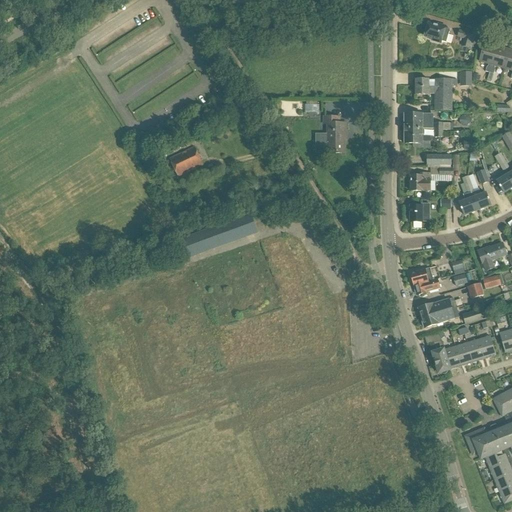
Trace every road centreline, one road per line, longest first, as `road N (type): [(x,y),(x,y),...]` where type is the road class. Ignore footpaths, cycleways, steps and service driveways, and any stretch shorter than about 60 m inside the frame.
road 1 (track): [(216,26),(357,259),(374,269)]
road 2 (secondary): [(387,243),(387,0)]
road 3 (secondary): [(426,391),(387,243)]
road 4 (residential): [(387,243),(482,231),(511,216)]
road 5 (secondary): [(462,511),(426,391)]
